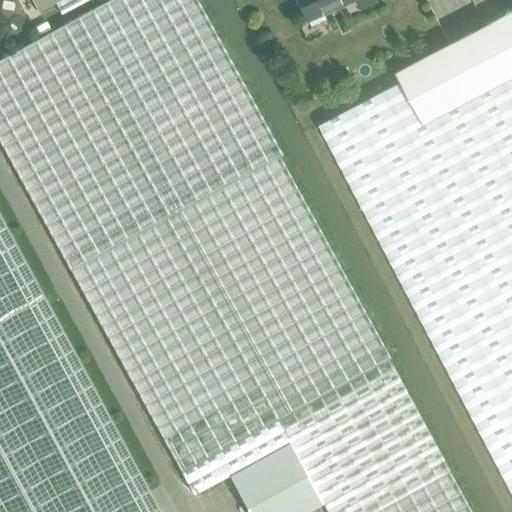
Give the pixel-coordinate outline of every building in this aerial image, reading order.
[(176,461),(180,470),(276,418),(323,501),(328,511),(471,511),(384,352),(390,349),(200,0),(105,0),(0,57),(0,141),(174,462),(176,461)] [(31,0),(36,9),(53,0),(31,0)] [(88,0),(55,0),(63,14),(88,0)] [(355,0),(361,10),(377,3),(375,0),(296,0),(306,21),(353,0),(355,0)] [(511,9),(397,70),(402,81),(424,124),(511,77),(511,9)] [(511,77),(424,124),(402,81),(320,124),(341,167),(511,495),(511,77)] [(159,511),(0,214),(0,511),(159,511)] [(321,511),(317,504),(323,501),(276,418),(180,470),(193,494),(229,474),(249,511),(321,511)]
